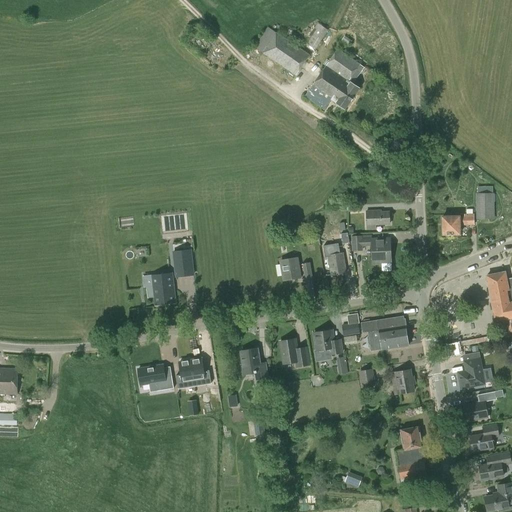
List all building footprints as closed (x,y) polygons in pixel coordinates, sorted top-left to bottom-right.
[(316,49),(328,30),(317,24),(314,28),(316,29),(307,44),(316,49)] [(261,53),(275,62),(295,76),(310,55),(268,27),(254,47),(261,53)] [(353,84),(358,77),(354,74),(360,64),(338,49),(305,97),(324,110),(331,99),(337,103),(336,103),(345,110),(360,88),(353,84)] [(494,219),(494,193),(476,194),(476,219),(494,219)] [(379,212),(379,211),(367,211),(367,229),(376,229),(376,225),(390,225),(390,212),(379,212)] [(442,217),(443,228),(442,229),(442,232),(443,233),(443,235),(460,234),(460,226),(474,225),(473,212),(468,212),(468,214),(464,215),(464,217),(460,217),(460,216),(442,217)] [(349,243),(347,233),(327,236),(327,241),(335,240),(335,245),(349,243)] [(384,238),(372,238),(362,238),(362,236),(351,236),(352,251),(363,251),(362,247),(372,246),(372,259),(373,259),(373,265),(392,265),(391,244),(385,244),(384,238)] [(343,253),(334,255),(333,247),(323,248),(325,257),(329,257),(332,276),(346,273),(343,253)] [(166,257),(167,268),(187,266),(186,254),(166,257)] [(283,281),(301,278),(298,257),(286,259),(287,264),(281,265),(283,281)] [(313,279),(310,262),(302,264),(305,280),(313,279)] [(128,292),(130,303),(149,301),(144,270),(124,272),(126,282),(122,283),(125,293),(128,292)] [(508,320),(510,333),(511,332),(511,278),(505,280),(503,272),(486,276),(496,322),(508,320)] [(406,326),(405,326),(404,316),(361,323),(362,333),(368,332),(371,351),(409,346),(406,326)] [(314,333),(317,350),(330,348),(331,354),(342,353),(340,340),(334,341),(332,330),(314,333)] [(297,349),(295,339),(280,342),(283,363),(296,361),(297,366),(309,364),(306,347),(297,349)] [(459,354),(458,345),(449,346),(450,355),(459,354)] [(257,379),(267,377),(265,364),(259,365),(257,350),(241,352),(245,375),(256,373),(257,379)] [(347,373),(345,357),(337,358),(339,374),(347,373)] [(461,388),(485,384),(480,358),(464,361),(466,371),(458,373),(461,388)] [(201,359),(190,361),(193,380),(210,377),(209,370),(203,371),(201,359)] [(193,380),(190,361),(179,363),(181,375),(175,376),(177,383),(193,380)] [(164,378),(162,366),(138,370),(140,386),(158,383),(160,392),(174,390),(171,377),(164,378)] [(0,393),(17,394),(18,369),(0,368),(0,393)] [(375,385),(373,369),(359,371),(362,387),(375,385)] [(411,370),(392,373),(394,384),(397,383),(399,394),(414,391),(411,370)] [(478,395),(479,404),(465,406),(468,420),(487,416),(484,402),(496,400),(495,392),(478,395)] [(238,407),(236,395),(228,396),(229,408),(238,407)] [(0,425),(16,425),(17,415),(0,414),(0,425)] [(482,426),(483,434),(470,437),(473,451),(494,448),(492,438),(499,437),(497,424),(482,426)] [(404,450),(423,446),(419,427),(401,430),(404,450)] [(486,456),(487,465),(479,466),(481,480),(503,476),(502,466),(511,464),(510,452),(486,456)] [(398,475),(424,474),(423,464),(398,465),(398,475)] [(362,478),(349,472),(344,482),(358,488),(362,478)] [(511,508),(511,485),(511,483),(497,486),(499,495),(485,497),(487,511),(498,509),(499,511),(511,508)]
